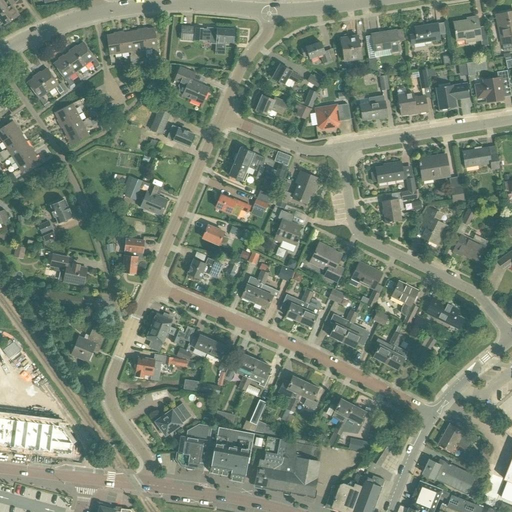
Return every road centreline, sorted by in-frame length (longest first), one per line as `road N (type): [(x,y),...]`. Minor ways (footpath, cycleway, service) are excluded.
road 1 (residential): [(433,416),(149,284)]
road 2 (residential): [(511,337),(476,293),(356,232),(340,148)]
road 3 (residential): [(149,284),(220,116)]
road 4 (residential): [(96,13),(152,4),(269,11)]
road 5 (residential): [(340,148),(511,120)]
road 6 (residential): [(146,484),(147,458),(109,399),(125,342)]
road 7 (residential): [(125,342),(82,201)]
road 8 (tertiary): [(289,511),(146,484)]
road 9 (residential): [(220,116),(299,149),(340,148)]
